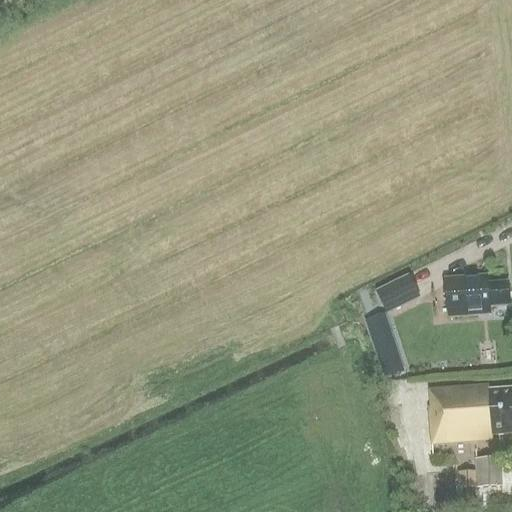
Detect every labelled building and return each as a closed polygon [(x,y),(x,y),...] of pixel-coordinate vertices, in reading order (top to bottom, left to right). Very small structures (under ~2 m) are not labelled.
[(408,276),(407,274),(374,289),(384,311),(417,295),(414,290),(408,276)] [(510,306),(508,283),(477,286),(476,278),(446,280),(449,319),(491,315),(490,307),(510,306)] [(386,317),(366,324),(384,380),(405,374),(386,317)] [(493,437),(511,435),(511,389),(489,392),(489,388),(430,393),(432,408),(429,408),(433,446),(493,441),(493,437)] [(476,460),(476,473),(459,474),(459,490),(503,488),(501,459),(476,460)]
